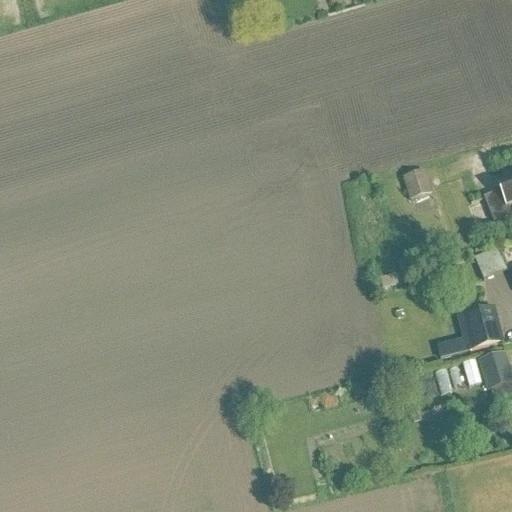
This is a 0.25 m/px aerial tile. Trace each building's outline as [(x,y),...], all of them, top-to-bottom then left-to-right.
[(404,181),(410,204),(432,199),(426,175),(404,181)] [(511,206),(511,177),(505,180),(505,182),(497,186),(500,194),(484,201),(494,225),(511,218),(508,209),(511,206)] [(484,280),(508,270),(499,249),(475,258),(484,280)] [(464,320),(472,356),(505,348),(497,313),(464,320)] [(511,379),(505,357),(478,365),(487,396),(511,388),(511,379)] [(374,396),(376,407),(386,406),(384,394),(374,396)] [(414,451),(409,459),(420,464),(424,456),(414,451)]
